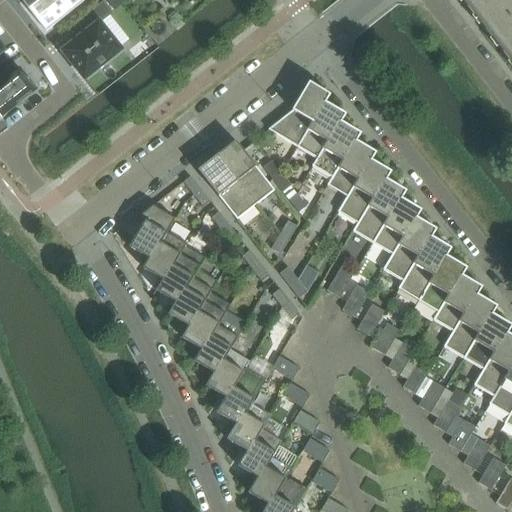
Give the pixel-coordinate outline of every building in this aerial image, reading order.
[(24,0),(22,2),(46,33),(84,2),(82,0),(24,0)] [(511,0),(460,0),(511,65),(511,0)] [(85,81),(122,51),(100,23),(112,14),(103,2),(78,22),(86,32),(62,52),(85,81)] [(9,64),(0,71),(0,119),(37,91),(20,70),(17,73),(9,64)] [(297,148),(324,103),(326,104),(330,96),(309,83),(293,112),(268,131),(269,132),(297,148)] [(313,168),(340,122),(342,123),(346,116),(326,104),(324,103),(297,148),(316,160),(312,167),(313,168)] [(328,187),(355,142),(357,142),(361,135),(342,123),(340,122),(313,168),(331,179),(327,187),(328,187)] [(275,192),(259,172),(236,142),(227,149),(217,157),(256,206),(275,192)] [(339,214),(370,161),(372,161),(376,154),(357,142),(355,142),(328,187),(346,198),(338,213),(339,214)] [(256,206),(217,157),(198,171),(237,221),(256,206)] [(354,233),(386,180),(387,181),(391,173),(372,161),(370,161),(339,214),(357,225),(353,232),(354,233)] [(281,174),(272,162),(263,169),(273,181),(281,174)] [(291,187),(281,174),(273,181),(282,194),(291,187)] [(200,190),(191,178),(183,183),(193,196),(200,190)] [(373,245),(401,199),(402,200),(406,192),(387,181),(386,180),(354,233),(373,245)] [(210,203),(200,190),(193,196),(203,208),(210,203)] [(307,207),(297,194),(289,201),(299,214),(307,207)] [(384,271),(416,218),(417,219),(422,212),(402,200),(401,199),(373,245),(392,256),(383,271),(384,271)] [(150,260),(166,233),(167,234),(175,220),(152,207),(136,220),(143,224),(129,248),(149,259),(150,260)] [(228,226),(219,213),(211,219),(221,232),(228,226)] [(399,291),(431,237),(432,238),(437,231),(417,219),(416,218),(384,271),(402,282),(398,290),(399,291)] [(289,242),(297,228),(288,222),(280,236),(289,242)] [(238,238),(228,226),(221,232),(231,244),(238,238)] [(164,282),(184,246),(185,248),(186,245),(167,234),(166,233),(150,260),(149,259),(143,269),(163,280),(164,282)] [(280,256),(289,242),(280,236),(271,250),(280,256)] [(419,302),(446,257),(447,257),(452,250),(432,238),(431,237),(399,291),(419,302)] [(177,304),(197,270),(198,271),(205,259),(185,248),(184,246),(164,282),(163,280),(156,292),(176,303),(177,304)] [(259,264),(249,252),(242,258),(251,270),(259,264)] [(434,322),(461,276),(463,277),(467,269),(447,257),(446,257),(419,302),(437,314),(433,321),(434,322)] [(269,277),(259,264),(251,270),(261,283),(269,277)] [(339,299),(354,275),(342,267),(327,292),(339,299)] [(298,281),(288,269),(279,275),(289,287),(298,281)] [(190,327),(210,294),(217,283),(198,271),(197,270),(177,304),(176,303),(169,315),(188,327),(190,327)] [(445,348),(476,295),(478,296),(482,289),(463,277),(461,276),(434,322),(452,333),(444,348),(445,348)] [(307,293),(298,281),(289,287),(299,300),(307,293)] [(354,319),(369,294),(357,287),(342,311),(354,319)] [(289,303),(279,290),(272,296),(282,309),(289,303)] [(218,327),(230,306),(210,294),(190,327),(188,327),(182,339),(201,351),(202,351),(217,326),(218,327)] [(464,360),(492,314),(493,315),(498,308),(478,296),(476,295),(445,348),(464,360)] [(299,315),(289,303),(282,309),(291,321),(299,315)] [(369,338),(384,313),(372,306),(357,330),(369,338)] [(475,387),(507,334),(508,334),(511,327),(511,326),(493,315),(492,314),(464,360),(483,371),(474,386),(475,387)] [(385,357),(399,332),(387,325),(372,350),(385,357)] [(230,351),(237,339),(218,327),(217,326),(202,351),(201,351),(194,362),(214,375),(229,351),(230,351)] [(490,406),(511,369),(511,336),(508,334),(507,334),(475,387),(493,398),(489,405),(490,406)] [(400,376),(415,352),(402,344),(387,369),(400,376)] [(227,399),(245,369),(246,370),(249,363),(230,351),(229,351),(214,375),(213,374),(206,387),(219,394),(227,399)] [(292,382),(299,370),(279,358),(272,370),(292,382)] [(415,396),(430,371),(417,363),(403,388),(415,396)] [(265,381),(246,370),(245,369),(227,399),(219,394),(216,398),(223,402),(217,414),(229,421),(237,426),(250,404),(251,405),(265,381)] [(505,425),(511,413),(511,369),(490,406),(508,417),(504,424),(505,425)] [(430,415),(445,390),(433,383),(418,407),(430,415)] [(303,409),(310,396),(290,385),(289,386),(283,396),(283,397),(303,409)] [(445,434),(460,409),(448,402),(433,427),(445,434)] [(262,431),(271,417),(251,405),(250,404),(237,426),(229,421),(227,425),(234,429),(227,440),(240,448),(248,453),(261,431),(262,431)] [(313,436),(320,424),(300,412),(293,424),(313,436)] [(460,453),(475,428),(463,421),(448,446),(460,453)] [(281,443),(262,431),(261,431),(248,453),(240,448),(237,452),(244,456),(238,467),(250,474),(258,479),(271,458),(272,458),(281,443)] [(330,452),(310,440),(309,441),(302,452),(322,464),(330,452)] [(473,471),(488,447),(478,440),(463,465),(473,471)] [(269,506),(287,479),(292,470),(272,458),(271,458),(258,479),(250,474),(248,478),(255,482),(248,494),(261,501),(269,506)] [(490,492),(505,467),(493,459),(478,484),(490,492)] [(332,494),(339,482),(319,470),(312,482),(332,494)] [(292,511),(306,490),(287,479),(269,506),(261,501),(259,505),(266,509),(263,511),(292,511)] [(508,511),(511,504),(511,480),(510,480),(495,504),(508,511)] [(320,511),(347,511),(348,511),(328,499),(321,511),(320,511)]
